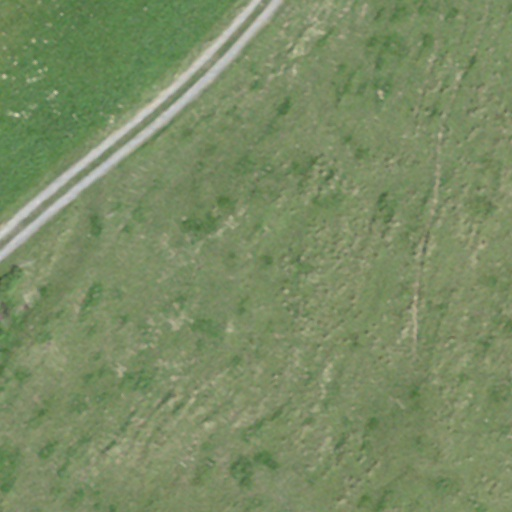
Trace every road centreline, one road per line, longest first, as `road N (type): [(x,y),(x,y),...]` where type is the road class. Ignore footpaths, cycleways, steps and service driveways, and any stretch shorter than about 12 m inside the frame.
road 1 (track): [(0,248),(225,50),(263,0)]
road 2 (track): [(0,354),(74,256),(97,161)]
